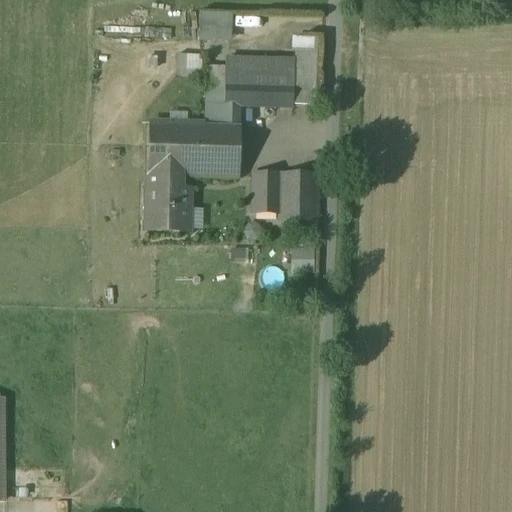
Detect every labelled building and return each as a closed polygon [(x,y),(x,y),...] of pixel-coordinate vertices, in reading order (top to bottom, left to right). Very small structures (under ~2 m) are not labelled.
[(199,12),(199,42),(231,42),(231,13),(199,12)] [(303,40),(303,85),(315,85),(315,40),(303,40)] [(225,90),(205,89),(204,127),(238,128),(239,108),(293,109),(294,73),(225,71),(225,90)] [(204,127),(149,126),(148,177),(181,178),(238,180),(240,128),(238,128),(204,127)] [(181,178),(148,177),(147,233),(188,234),(190,191),(180,190),(181,178)] [(280,178),(253,177),(253,209),(279,209),(280,178)] [(318,178),(280,178),(279,209),(279,221),(318,222),(318,178)]
